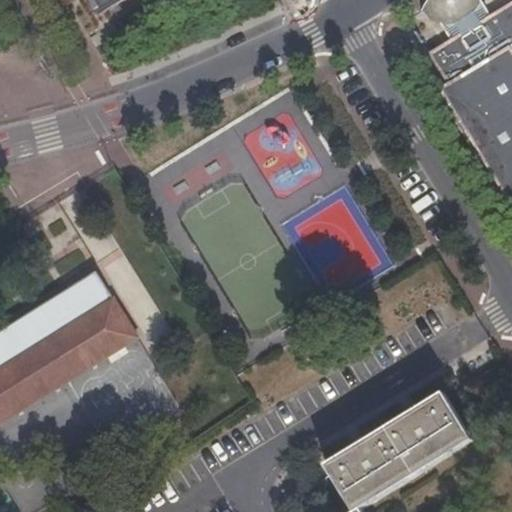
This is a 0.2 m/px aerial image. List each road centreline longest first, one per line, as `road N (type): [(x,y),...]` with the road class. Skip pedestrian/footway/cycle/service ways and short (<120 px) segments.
road 1 (residential): [(0,152),(141,111),(343,18)]
road 2 (residential): [(511,312),(343,404),(256,467),(254,511)]
road 3 (residential): [(343,18),(511,293)]
